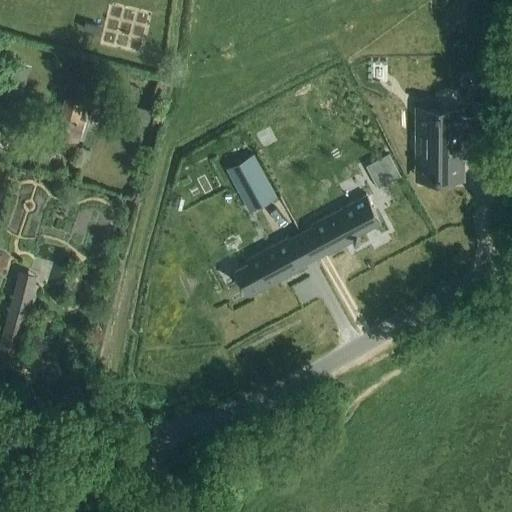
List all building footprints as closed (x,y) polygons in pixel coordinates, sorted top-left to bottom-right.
[(9,75),(0,72),(0,96),(3,98),(9,75)] [(87,105),(63,98),(53,136),(77,142),(87,105)] [(463,184),(464,162),(496,162),(497,102),(474,102),(474,120),(464,119),(464,111),(415,110),(415,137),(422,137),(421,158),(415,158),(414,184),(463,184)] [(151,111),(137,107),(134,118),(148,122),(151,111)] [(277,198),(264,172),(254,155),(232,167),(242,185),(255,210),(277,198)] [(366,193),(310,224),(328,255),(360,237),(358,234),(382,221),(366,193)] [(250,265),(235,272),(249,298),(304,267),(287,236),(246,258),(250,265)] [(391,236),(274,290),(293,330),(410,276),(391,236)] [(37,276),(19,271),(0,338),(0,365),(14,370),(38,285),(34,284),(37,276)] [(1,415),(9,414),(8,398),(0,398),(1,415)]
